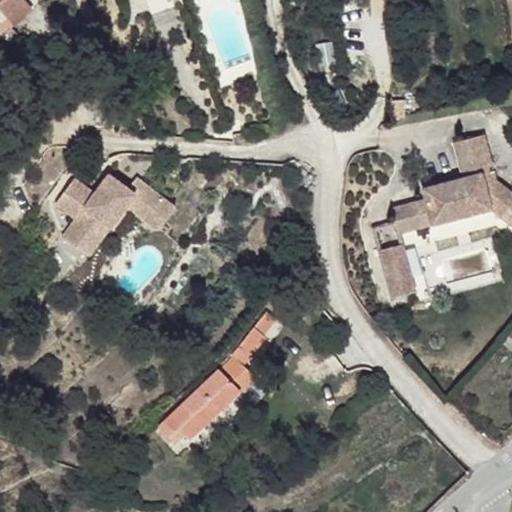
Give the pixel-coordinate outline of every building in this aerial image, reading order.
[(10,27),(30,10),(21,0),(0,0),(0,29),(3,33),(3,32),(11,39),(18,34),(10,27)] [(511,203),(511,193),(496,180),(484,135),(454,142),(462,172),(464,179),(448,183),(423,190),(425,200),(392,209),(398,233),(490,208),(501,216),(511,203)] [(464,179),(462,172),(454,174),(446,176),(448,183),(464,179)] [(98,242),(126,205),(147,221),(165,199),(136,177),(127,189),(109,174),(94,193),(83,207),(77,202),(88,188),(74,177),(55,202),(75,217),(61,236),(80,249),(91,236),(98,242)] [(83,207),(94,193),(88,188),(77,202),(83,207)] [(165,199),(147,221),(159,230),(176,208),(165,199)] [(511,224),(511,203),(501,216),(511,224)] [(87,256),(98,242),(91,236),(80,249),(87,256)] [(415,292),(402,244),(379,250),(392,297),(415,292)] [(248,357),(264,336),(262,334),(274,318),(266,311),(253,327),(236,349),(241,352),(248,357)] [(236,358),(241,352),(236,349),(231,354),(233,356),(236,358)] [(188,438),(239,390),(254,377),(233,356),(220,371),(219,369),(159,427),(173,443),(183,433),(188,438)]
